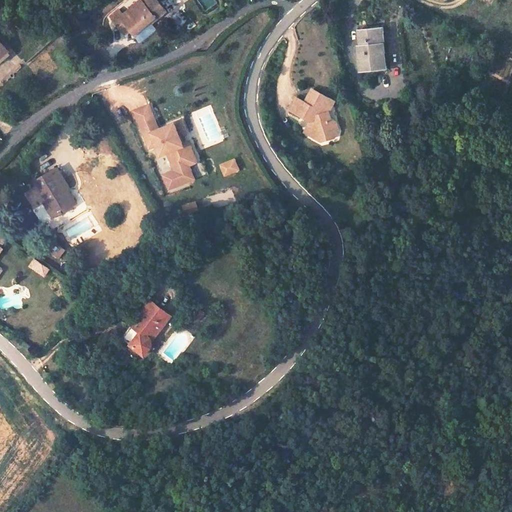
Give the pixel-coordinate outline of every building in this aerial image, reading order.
[(119,10),(110,17),(114,21),(118,17),(129,29),(135,37),(152,23),(166,11),(156,0),(139,0),(123,14),(119,10)] [(69,7),(56,14),(65,31),(79,24),(69,7)] [(118,17),(114,21),(124,33),(129,29),(118,17)] [(152,23),(135,37),(140,43),(157,29),(152,23)] [(379,28),(360,30),(362,46),(357,46),(359,70),(372,69),(372,67),(384,66),(383,44),(380,44),(379,28)] [(295,97),(289,109),(310,120),(312,121),(313,128),(310,128),(312,135),(322,141),(328,139),(331,132),(338,130),(335,122),(330,119),(328,112),(334,101),(312,88),(305,102),(295,97)] [(134,110),(139,122),(153,116),(149,105),(134,110)] [(153,116),(139,122),(149,148),(160,143),(164,153),(167,152),(174,170),(162,175),(167,189),(194,178),(189,165),(190,165),(182,144),(179,136),(187,133),(182,120),(159,129),(153,116)] [(310,120),(304,132),(308,133),(312,135),(310,128),(313,128),(312,121),(310,120)] [(331,132),(328,139),(334,137),(338,130),(331,132)] [(190,141),(182,144),(190,165),(198,161),(190,141)] [(235,160),(221,165),(225,175),(238,170),(235,160)] [(55,168),(36,180),(48,200),(45,202),(53,216),(76,203),(55,168)] [(58,249),(52,244),(48,250),(58,257),(64,248),(60,245),(58,249)] [(51,268),(37,258),(33,264),(42,270),(41,272),(46,275),(51,268)] [(42,270),(33,264),(32,266),(41,272),(42,270)] [(190,305),(193,305),(194,305),(195,305),(197,303),(198,302),(199,300),(199,297),(198,295),(195,293),(193,293),(190,293),(189,294),(187,296),(186,298),(187,300),(187,302),(188,303),(190,305)] [(151,300),(123,337),(144,354),(151,346),(152,343),(151,341),(151,338),(148,335),(159,320),(163,323),(169,314),(151,300)] [(196,305),(190,313),(198,318),(203,311),(196,305)] [(159,320),(148,335),(151,338),(163,323),(159,320)]
